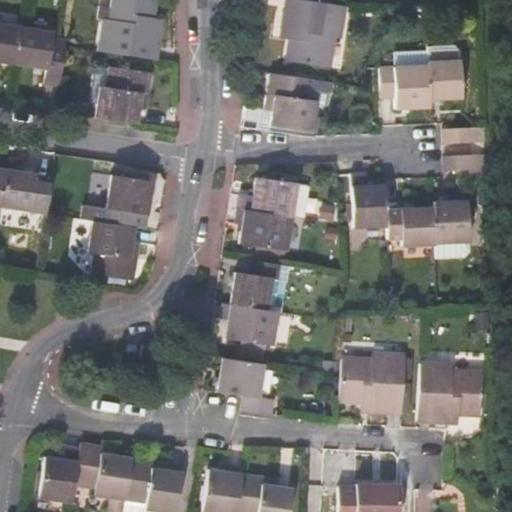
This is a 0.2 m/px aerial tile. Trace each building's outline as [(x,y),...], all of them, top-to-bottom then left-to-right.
[(157,56),(161,23),(156,23),(157,15),(158,0),(113,0),(111,16),(105,15),(100,48),(157,56)] [(339,37),(344,4),(317,0),(285,0),(282,28),(292,29),(291,38),(287,59),(330,65),(334,36),(339,37)] [(111,16),(112,8),(97,7),(95,18),(104,19),(105,15),(111,16)] [(0,58),(14,60),(20,24),(0,21),(0,58)] [(47,78),(61,81),(67,43),(67,37),(61,36),(54,34),(54,29),(20,24),(14,60),(49,65),(47,78)] [(281,36),(291,38),(292,29),(282,28),(281,36)] [(428,47),(429,62),(429,64),(431,98),(463,97),(461,61),(461,50),(455,46),(428,47)] [(136,120),(138,105),(140,90),(147,91),(150,69),(109,63),(106,83),(98,82),(93,114),(98,114),(136,120)] [(398,107),(431,105),(430,98),(429,64),(381,67),(383,96),(397,96),(398,107)] [(309,98),(312,77),(271,72),(268,94),(275,95),(273,110),(270,125),(311,130),(316,99),(309,98)] [(145,105),(147,91),(140,90),(138,105),(145,105)] [(266,109),(273,110),(275,95),(268,94),(266,109)] [(490,127),(444,128),(444,141),(491,141),(490,127)] [(488,174),(488,152),(471,153),(444,155),(444,170),(474,168),(474,175),(488,174)] [(39,171),(5,166),(0,202),(46,209),(51,179),(38,178),(39,171)] [(353,226),(387,224),(386,209),(385,184),(366,185),(366,171),(351,172),(353,226)] [(108,172),(101,219),(131,224),(133,209),(144,211),(149,178),(108,172)] [(240,192),(237,207),(290,215),(303,217),(308,184),(255,176),(252,194),(240,192)] [(467,199),(433,201),(433,207),(435,241),(435,243),(435,256),(466,255),(469,251),(469,241),(467,199)] [(337,208),(323,206),(321,220),(335,222),(337,208)] [(285,250),(290,215),(237,207),(235,222),(241,223),(238,242),(285,250)] [(401,244),(435,243),(433,207),(386,209),(387,224),(387,238),(401,237),(401,244)] [(130,275),(133,254),(127,253),(129,238),(131,224),(101,219),(91,217),(87,248),(91,250),(89,269),(130,275)] [(135,239),(129,238),(127,253),(133,254),(135,239)] [(234,271),(229,303),(276,310),(280,311),(284,280),(277,278),(279,262),(249,258),(247,273),(234,271)] [(284,280),(286,263),(279,262),(277,278),(284,280)] [(271,344),(276,310),(229,303),(223,302),(221,317),(227,318),(224,336),(240,339),(265,343),(271,344)] [(487,310),(472,311),(473,328),(489,328),(487,310)] [(159,358),(160,342),(145,339),(142,356),(159,358)] [(262,358),(265,343),(240,339),(239,343),(254,345),(252,357),(262,358)] [(237,355),(252,357),(254,345),(239,343),(237,355)] [(338,400),(359,401),(368,401),(368,410),(399,412),(402,356),(371,354),(371,359),(340,357),(339,374),(338,400)] [(257,396),(262,362),(221,356),(216,390),(242,395),(240,408),(269,412),(271,398),(257,396)] [(450,367),(418,365),(415,421),(447,423),(447,415),(455,416),(479,416),(482,375),(449,373),(450,367)] [(359,410),(368,410),(368,401),(359,401),(359,410)] [(36,494),(70,499),(72,483),(78,445),(64,443),(62,455),(43,453),(36,494)] [(116,445),(101,443),(101,450),(115,452),(116,445)] [(101,450),(78,445),(72,483),(93,487),(92,492),(107,494),(103,511),(120,511),(123,497),(130,454),(115,452),(101,450)] [(145,457),(130,454),(123,497),(120,511),(173,511),(180,470),(159,467),(144,465),(145,457)] [(159,459),(145,457),(144,465),(159,467),(159,459)] [(198,511),(233,511),(239,474),(240,469),(224,467),(223,472),(205,470),(198,511)] [(284,511),(288,490),(273,487),(259,485),(260,478),(239,474),(233,511),(284,511)] [(274,480),(260,478),(259,485),(273,487),(274,480)] [(352,487),(335,487),(334,511),(395,511),(396,501),(396,487),(396,485),(352,485),(352,487)]
